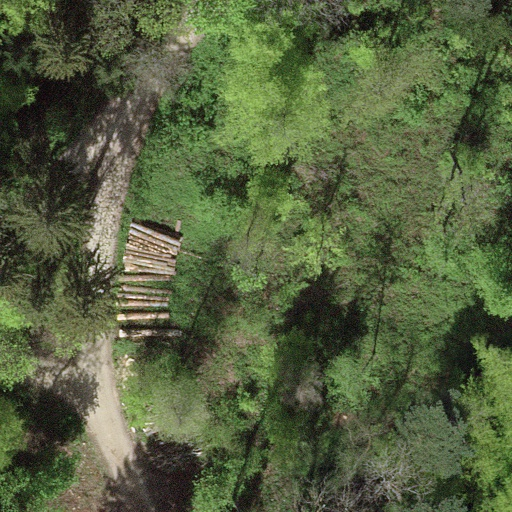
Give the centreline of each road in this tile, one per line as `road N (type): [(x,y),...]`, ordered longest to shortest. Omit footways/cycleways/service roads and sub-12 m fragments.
road 1 (track): [(188,0),(109,114),(149,511)]
road 2 (track): [(109,114),(0,229)]
road 3 (track): [(138,439),(0,408)]
